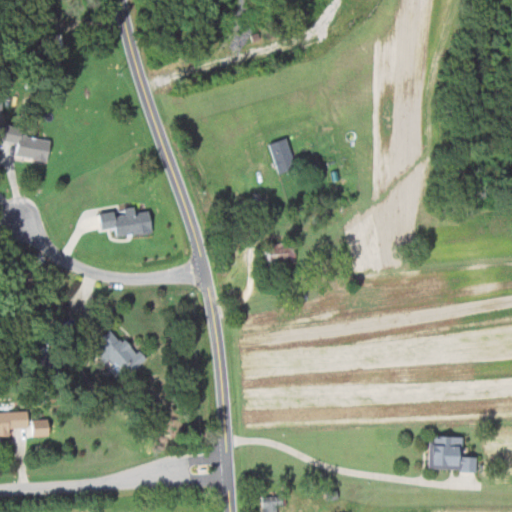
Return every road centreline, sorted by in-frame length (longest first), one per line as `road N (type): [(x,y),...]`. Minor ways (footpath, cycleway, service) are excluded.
road 1 (tertiary): [(230,511),(217,339),(203,268),(119,0)]
road 2 (residential): [(228,476),(0,488)]
road 3 (residential): [(203,268),(163,278),(106,275),(46,248),(15,214)]
